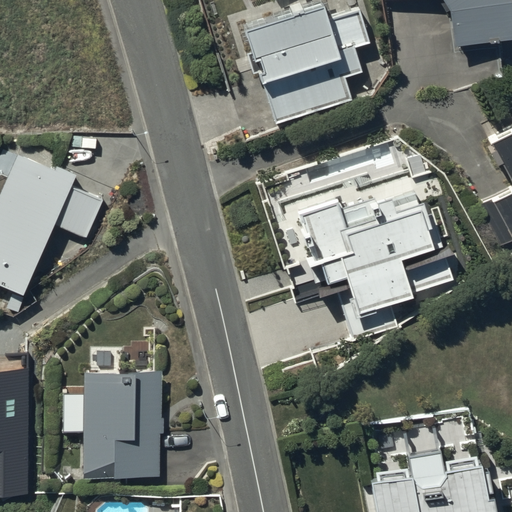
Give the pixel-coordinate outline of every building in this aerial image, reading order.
[(291,8),(244,23),(252,48),(246,50),(253,71),(258,69),(274,121),(351,96),(343,73),(362,67),(354,44),(369,39),(358,7),(328,17),(322,0),(315,0),(303,4),(302,1),(290,5),(291,8)] [(511,0),(445,0),(449,7),(455,42),(511,32),(511,0)] [(511,178),(511,184),(492,195),(511,230),(511,123),(491,136),(494,142),(489,145),(496,158),(500,156),(511,178)] [(0,279),(22,289),(52,220),(84,234),(101,197),(70,183),(76,169),(54,159),(52,164),(15,147),(5,170),(1,168),(0,168),(0,279)] [(336,196),(298,209),(316,257),(320,255),(327,277),(315,281),(319,291),(334,286),(352,339),(398,323),(389,298),(412,290),(411,288),(451,274),(443,251),(454,247),(451,241),(443,243),(432,208),(427,210),(421,194),(416,195),(414,188),(392,196),(390,190),(369,197),(374,210),(344,220),(336,196)] [(28,363),(0,362),(0,487),(26,488),(28,363)] [(161,366),(82,365),(82,474),(114,475),(114,473),(159,473),(160,430),(164,431),(164,413),(161,413),(161,366)] [(376,475),(370,476),(376,511),(497,511),(493,489),(487,490),(486,485),(493,484),(489,463),(482,464),(481,457),(477,458),(475,447),(444,453),(446,465),(443,465),(439,445),(407,450),(410,469),(407,470),(406,460),(374,466),(376,475)]
